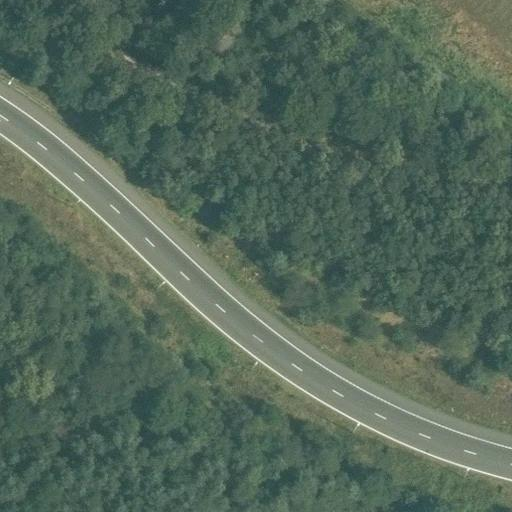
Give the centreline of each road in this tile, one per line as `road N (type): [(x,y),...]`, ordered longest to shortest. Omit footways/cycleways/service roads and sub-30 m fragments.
road 1 (motorway): [(511,464),(387,420),(270,349),(0,114)]
road 2 (track): [(511,202),(284,138),(151,76),(86,23),(15,0)]
